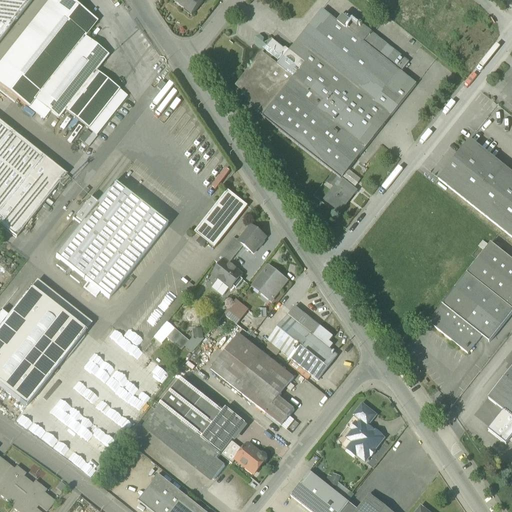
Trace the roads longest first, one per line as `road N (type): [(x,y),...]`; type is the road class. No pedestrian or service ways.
road 1 (unclassified): [(327,275),(511,40)]
road 2 (unclassified): [(185,69),(327,275)]
road 3 (unclassified): [(380,356),(256,511)]
road 4 (unclassified): [(380,356),(483,511)]
road 5 (unclassified): [(115,511),(0,426)]
